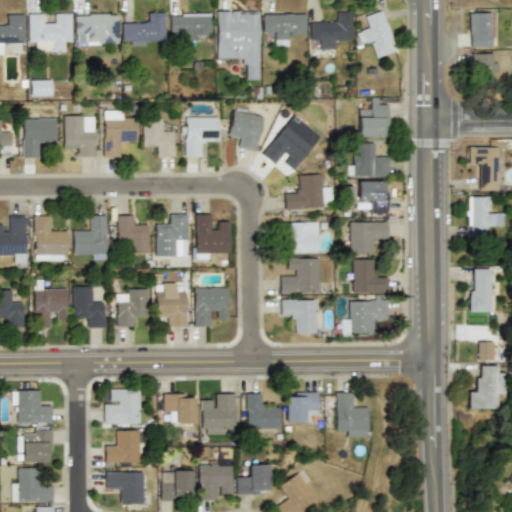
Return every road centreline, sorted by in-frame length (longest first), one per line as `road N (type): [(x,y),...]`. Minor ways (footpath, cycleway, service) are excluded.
road 1 (tertiary): [(434,511),(434,0)]
road 2 (residential): [(0,195),(258,194),(257,371)]
road 3 (residential): [(0,373),(434,370)]
road 4 (residential): [(82,373),(83,511)]
